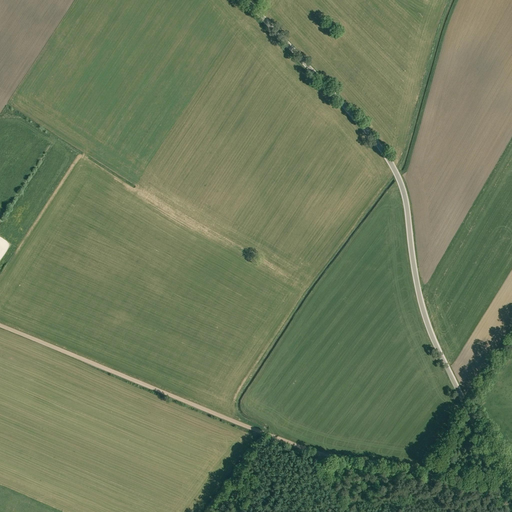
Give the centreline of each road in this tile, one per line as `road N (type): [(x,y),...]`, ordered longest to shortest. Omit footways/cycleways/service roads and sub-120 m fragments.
road 1 (tertiary): [(511,500),(431,332),(396,174),(245,0)]
road 2 (track): [(497,471),(310,451),(0,323)]
